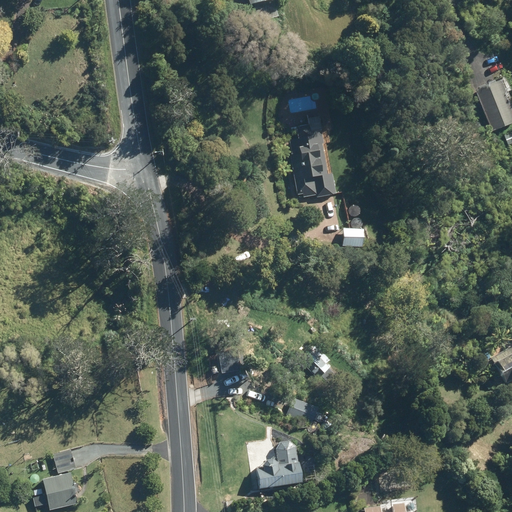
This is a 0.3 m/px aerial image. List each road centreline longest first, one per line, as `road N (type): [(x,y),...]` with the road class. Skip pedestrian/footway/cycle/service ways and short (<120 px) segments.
road 1 (unclassified): [(182,511),(165,282),(139,166)]
road 2 (unclassified): [(139,166),(117,0)]
road 3 (unclassified): [(0,140),(93,166),(139,166)]
